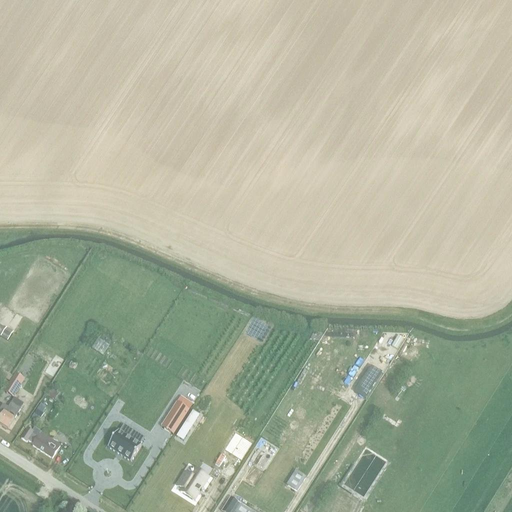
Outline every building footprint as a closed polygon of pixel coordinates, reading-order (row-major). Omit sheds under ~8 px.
[(57,349),(48,367),(57,372),(66,353),(57,349)] [(382,373),(371,366),(355,393),(365,399),(382,373)] [(463,370),(449,388),(457,394),(471,376),(463,370)] [(448,383),(452,385),(458,374),(454,372),(448,383)] [(24,381),(16,375),(5,392),(13,398),(24,381)] [(56,396),(62,390),(53,383),(48,389),(56,396)] [(181,397),(162,427),(173,435),(193,405),(181,397)] [(429,487),(472,410),(458,402),(396,511),(392,511),(390,511),(388,511),(406,511),(423,484),(429,487)] [(11,403),(8,408),(3,405),(0,409),(0,417),(1,418),(0,418),(0,424),(8,430),(21,410),(11,403)] [(193,412),(177,437),(183,442),(200,416),(193,412)] [(52,460),(61,446),(56,443),(57,442),(52,439),(52,440),(34,428),(32,432),(28,429),(21,439),(27,442),(27,441),(34,445),(33,447),(52,460)] [(118,432),(108,448),(131,463),(142,447),(140,446),(144,439),(134,433),(130,439),(120,433),(118,432)] [(242,437),(231,454),(242,461),(252,444),(242,437)] [(365,443),(325,511),(355,511),(387,455),(365,443)] [(262,450),(242,481),(252,487),(272,456),(262,450)] [(411,474),(418,463),(410,457),(390,487),(402,495),(414,476),(411,474)] [(185,474),(177,487),(182,490),(180,493),(194,502),(208,479),(195,471),(190,468),(185,474)] [(296,472),(287,486),(297,492),(306,478),(296,472)] [(231,499),(222,511),(236,511),(241,506),(231,499)]
